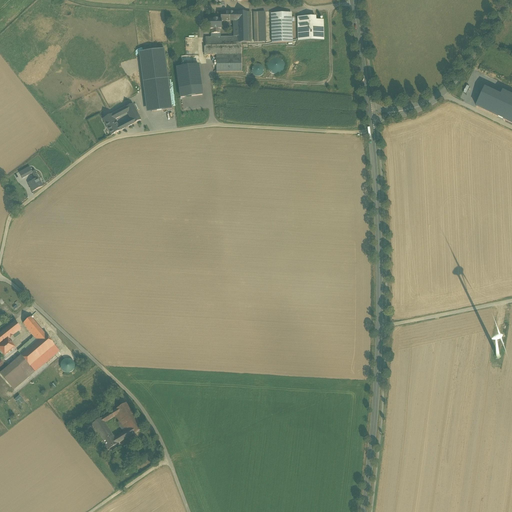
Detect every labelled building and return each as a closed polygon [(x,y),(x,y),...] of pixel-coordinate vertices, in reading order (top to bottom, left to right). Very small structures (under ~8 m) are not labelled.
[(221,21),(221,22),(229,22),(229,13),(220,13),(220,21),(221,21)] [(265,13),(237,13),(237,38),(238,44),(241,44),(246,43),(248,43),(266,43),(265,13)] [(291,14),(271,14),(271,43),(292,43),(291,14)] [(315,18),(297,18),(298,42),(323,41),(323,21),(315,21),(315,18)] [(220,21),(209,21),(209,30),(211,30),(220,30),(221,30),(221,22),(221,21),(220,21)] [(199,38),(185,39),(185,56),(198,56),(199,38)] [(238,44),(237,38),(233,38),(220,38),(211,38),(205,38),(205,47),(205,56),(216,56),(241,55),(241,46),(241,44),(238,44)] [(164,50),(138,53),(146,113),(172,109),(164,50)] [(241,72),(241,55),(216,56),(216,73),(241,72)] [(276,58),(273,58),(271,60),(269,61),(268,64),(267,66),(267,69),(268,71),(270,73),(272,74),(275,75),(277,75),(280,74),(282,73),(283,71),(284,68),(284,66),(284,63),(282,61),(280,59),(278,58),(276,58)] [(198,65),(176,68),(180,98),(202,95),(198,65)] [(257,65),(254,66),(253,67),(252,69),(251,72),(252,74),(253,76),(255,77),(258,77),(260,77),(262,76),(263,74),(264,72),(264,69),(263,67),(261,66),(259,65),(257,65)] [(132,99),(123,104),(125,109),(132,105),(134,103),(132,99)] [(123,104),(115,108),(117,112),(120,118),(128,114),(125,109),(123,104)] [(85,109),(88,116),(96,112),(93,105),(85,109)] [(132,105),(125,109),(128,114),(131,119),(134,124),(141,120),(132,105)] [(103,119),(117,112),(115,108),(101,116),(103,119)] [(108,129),(117,124),(115,121),(120,118),(117,112),(103,119),(108,129)] [(128,128),(134,124),(131,119),(125,122),(128,128)] [(117,124),(108,129),(109,131),(112,135),(112,136),(120,131),(118,127),(117,124)] [(32,173),(30,168),(19,173),(22,179),(32,174),(32,173)] [(36,180),(28,184),(32,192),(43,187),(43,186),(40,181),(39,178),(36,180)] [(38,341),(44,335),(30,318),(23,324),(34,337),(38,341)] [(0,333),(0,344),(7,339),(21,329),(15,322),(0,333)] [(21,357),(1,375),(14,390),(58,351),(44,335),(38,341),(21,357)] [(38,341),(34,337),(17,353),(21,357),(38,341)] [(7,339),(0,344),(0,351),(3,356),(14,348),(7,339)] [(71,374),(74,363),(62,359),(59,371),(71,374)] [(125,403),(116,409),(119,414),(129,430),(132,434),(141,429),(125,403)] [(116,409),(101,418),(104,423),(116,416),(119,414),(116,409)] [(129,430),(119,414),(116,416),(125,432),(129,430)] [(103,441),(112,435),(104,423),(101,418),(92,425),(103,441)] [(125,432),(115,439),(118,444),(132,434),(129,430),(125,432)] [(103,441),(108,450),(118,444),(115,439),(112,435),(103,441)]
